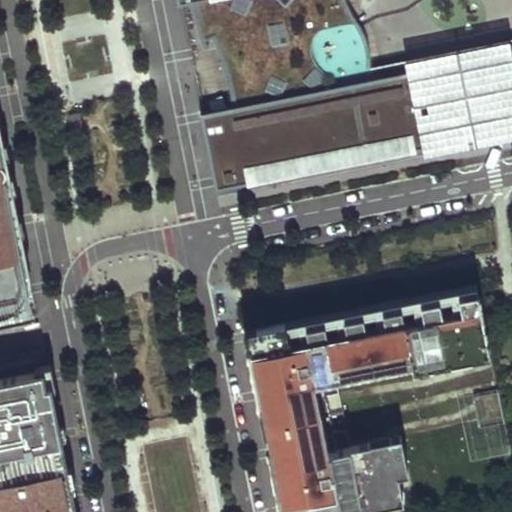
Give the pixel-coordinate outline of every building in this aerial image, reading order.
[(194,0),(197,18),(204,41),(215,36),(226,69),(233,105),(369,78),(370,61),(367,45),(362,31),(349,11),(344,0),(194,0)] [(233,105),(201,112),(216,189),(251,182),(249,171),(410,138),(413,150),(473,138),(511,129),(511,49),(369,78),(233,105)] [(29,277),(13,192),(7,194),(4,177),(10,176),(0,127),(0,311),(7,310),(17,304),(25,295),(28,289),(29,283),(29,277)] [(7,194),(13,192),(11,183),(10,176),(4,177),(7,194)] [(459,294),(479,290),(477,283),(278,323),(282,345),(309,340),(306,325),(325,321),(328,336),(348,332),(345,317),(364,313),(367,328),(386,324),(383,309),(402,305),(405,321),(425,317),(422,301),(441,298),(444,313),(462,309),(459,294)] [(276,488),(280,511),(344,511),(404,500),(399,473),(392,437),(351,445),(335,368),(349,365),(398,355),(411,353),(414,368),(435,364),(432,348),(449,345),(452,360),(473,356),(470,341),(488,337),(479,290),(459,294),(462,309),(444,313),(441,298),(422,301),(425,317),(405,321),(402,305),(383,309),(386,324),(367,328),(364,313),(345,317),(348,332),(328,336),(325,321),(306,325),(309,340),(282,345),(278,323),(244,330),(276,488)] [(470,341),(473,356),(491,353),(488,337),(470,341)] [(432,348),(435,364),(452,360),(449,345),(432,348)] [(398,355),(349,365),(350,373),(399,364),(398,355)] [(48,369),(0,378),(0,511),(76,511),(72,490),(58,416),(48,369)] [(505,422),(499,391),(474,396),(480,427),(505,422)] [(401,435),(392,437),(399,473),(409,471),(401,435)]
